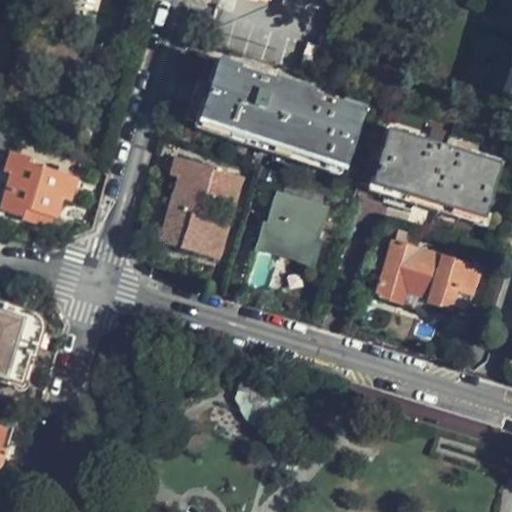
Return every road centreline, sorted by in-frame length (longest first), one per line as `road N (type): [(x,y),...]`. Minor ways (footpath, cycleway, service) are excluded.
road 1 (residential): [(511,409),(95,281)]
road 2 (residential): [(95,281),(174,0)]
road 3 (residential): [(95,281),(27,511)]
